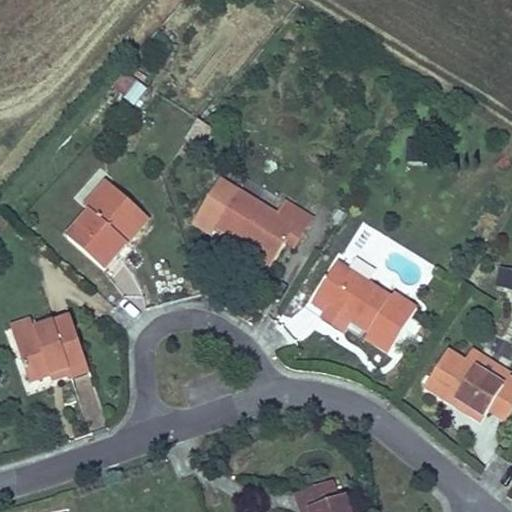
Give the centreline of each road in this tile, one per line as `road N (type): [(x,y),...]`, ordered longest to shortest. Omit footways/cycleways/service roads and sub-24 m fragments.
road 1 (residential): [(280,394),(262,363),(217,324),(173,323),(155,332),(143,367),(156,433)]
road 2 (residential): [(481,504),(354,405),(332,395),(280,394)]
road 3 (residential): [(156,433),(0,484)]
road 4 (residential): [(280,394),(156,433)]
